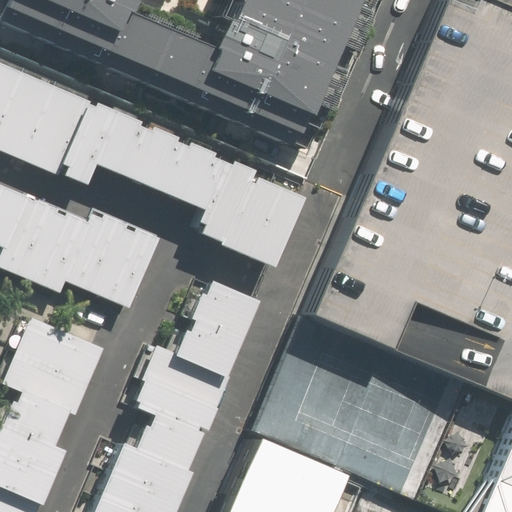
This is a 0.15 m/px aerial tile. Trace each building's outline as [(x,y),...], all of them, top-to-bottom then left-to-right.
[(121,0),(0,0),(0,26),(296,157),(365,0),(218,0),(193,57),(112,21),(121,0)] [(429,0),(406,57),(294,320),(499,406),(506,391),(511,393),(511,21),(461,0),(429,0)] [(38,96),(8,83),(0,101),(0,152),(13,157),(38,96)] [(69,108),(38,96),(13,157),(44,170),(69,108)] [(100,121),(69,108),(44,170),(75,183),(81,166),(100,121)] [(100,121),(81,166),(118,181),(136,136),(100,121)] [(136,136),(118,181),(154,196),(173,152),(136,136)] [(173,152),(154,196),(191,212),(210,167),(173,152)] [(180,236),(207,248),(236,178),(210,167),(191,212),(180,236)] [(207,248),(234,259),(263,190),(236,178),(207,248)] [(234,259),(260,270),(290,201),(263,190),(234,259)] [(0,226),(10,204),(0,199),(0,226)] [(0,226),(0,270),(18,277),(43,217),(10,204),(0,226)] [(43,217),(18,277),(50,291),(54,281),(75,231),(43,217)] [(75,231),(54,281),(87,295),(113,232),(81,218),(75,231)] [(113,232),(87,295),(120,309),(146,245),(113,232)] [(198,286),(184,320),(230,340),(245,306),(198,286)] [(3,344),(86,378),(100,345),(17,311),(3,344)] [(184,320),(169,355),(216,373),(230,340),(184,320)] [(0,351),(0,380),(72,411),(86,378),(3,344),(0,351)] [(145,345),(133,375),(204,404),(216,373),(169,355),(145,345)] [(204,404),(133,375),(123,402),(193,430),(204,404)] [(0,418),(59,443),(72,411),(0,380),(0,418)] [(193,430),(123,402),(112,428),(183,456),(193,430)] [(511,511),(511,410),(507,408),(463,511),(511,511)] [(0,457),(45,476),(59,443),(0,418),(0,457)] [(183,456),(112,428),(102,454),(172,482),(183,456)] [(309,511),(329,464),(245,430),(211,511),(309,511)] [(172,482),(102,454),(91,480),(162,508),(172,482)] [(0,495),(31,508),(45,476),(0,457),(0,495)] [(160,511),(162,508),(91,480),(80,506),(95,511),(160,511)] [(0,511),(29,511),(31,508),(0,495),(0,511)] [(95,511),(74,503),(70,511),(95,511)]
